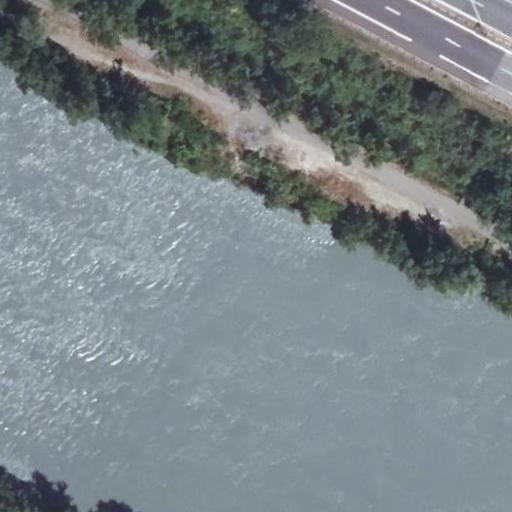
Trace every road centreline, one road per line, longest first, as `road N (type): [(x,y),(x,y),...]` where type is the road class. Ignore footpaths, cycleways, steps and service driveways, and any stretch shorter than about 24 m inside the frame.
road 1 (track): [(210,84),(111,63),(0,13)]
road 2 (trunk): [(365,0),(511,77)]
